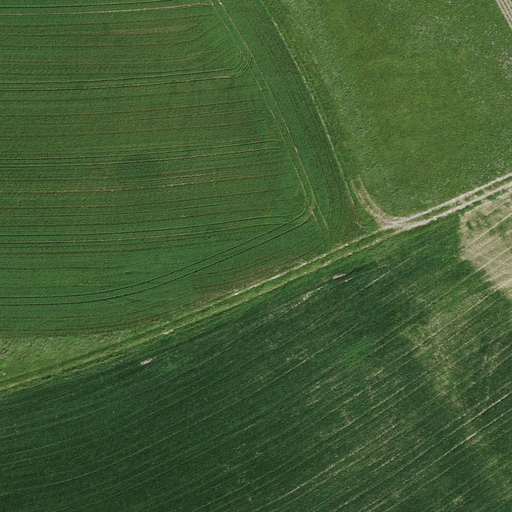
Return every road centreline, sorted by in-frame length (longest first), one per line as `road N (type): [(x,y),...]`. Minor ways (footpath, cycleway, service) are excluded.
road 1 (track): [(386,233),(106,352),(0,385)]
road 2 (track): [(386,233),(309,52),(274,0)]
road 3 (track): [(511,174),(386,233)]
